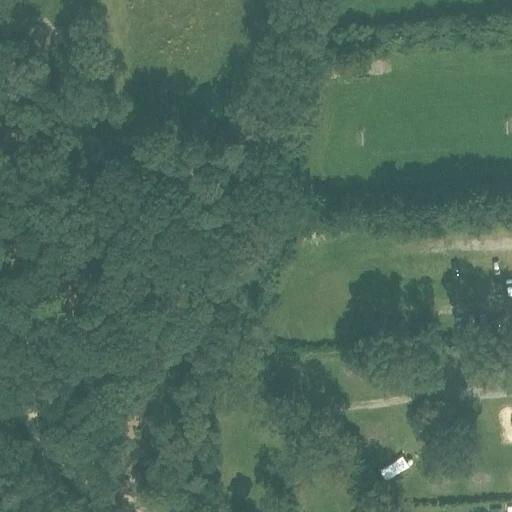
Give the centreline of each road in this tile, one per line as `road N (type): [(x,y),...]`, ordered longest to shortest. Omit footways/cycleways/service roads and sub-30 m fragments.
road 1 (track): [(398,400),(411,458),(484,456),(489,392)]
road 2 (track): [(0,390),(140,503)]
road 3 (track): [(315,511),(254,460),(250,408)]
